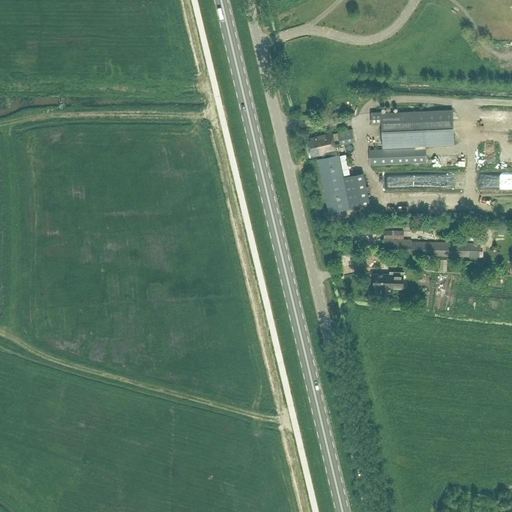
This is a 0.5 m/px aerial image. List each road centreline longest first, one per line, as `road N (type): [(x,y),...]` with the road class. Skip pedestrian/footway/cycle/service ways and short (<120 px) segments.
road 1 (unclassified): [(369,511),(247,0)]
road 2 (primary): [(341,511),(220,0)]
road 3 (track): [(293,421),(54,360),(0,334)]
